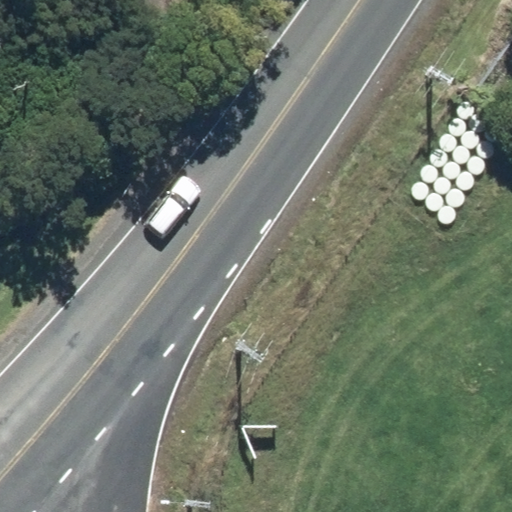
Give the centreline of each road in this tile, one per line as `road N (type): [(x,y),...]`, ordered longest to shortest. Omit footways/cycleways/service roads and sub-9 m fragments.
road 1 (secondary): [(119,332),(360,0)]
road 2 (secondary): [(0,474),(119,332)]
road 3 (secondary): [(119,332),(96,511)]
